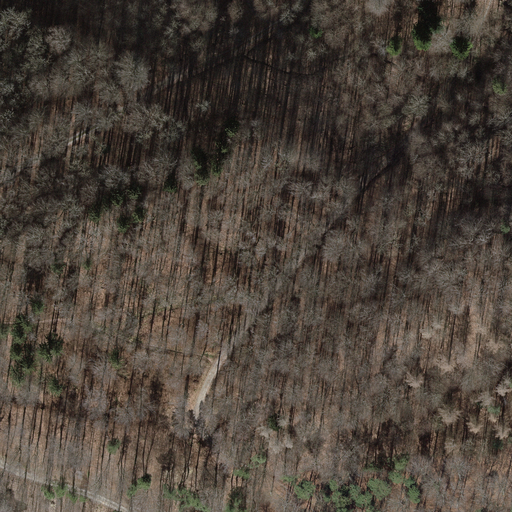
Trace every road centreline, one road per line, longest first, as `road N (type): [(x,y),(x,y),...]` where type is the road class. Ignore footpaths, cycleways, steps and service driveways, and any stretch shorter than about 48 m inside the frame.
road 1 (track): [(211,373),(258,302),(438,103),(489,0)]
road 2 (track): [(0,177),(256,36),(303,0)]
road 3 (track): [(309,511),(214,451),(200,422),(211,373)]
road 4 (track): [(126,511),(37,483),(0,461)]
